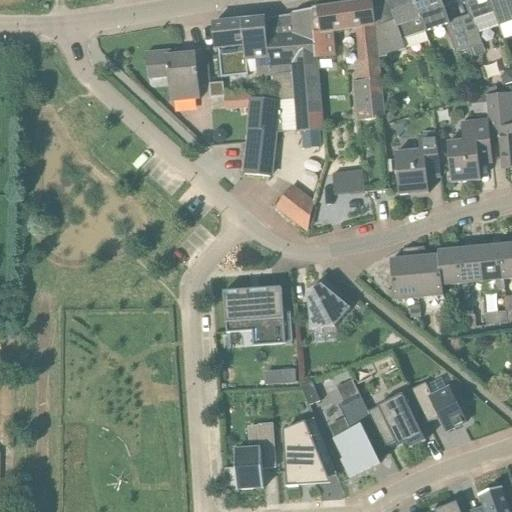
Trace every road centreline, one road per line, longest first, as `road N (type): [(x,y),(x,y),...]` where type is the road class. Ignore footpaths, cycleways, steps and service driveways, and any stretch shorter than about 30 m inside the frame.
road 1 (residential): [(244,222),(189,290),(206,511)]
road 2 (residential): [(511,202),(307,254),(244,222)]
road 3 (residential): [(244,222),(84,74),(69,25)]
road 4 (residential): [(511,447),(363,511)]
road 5 (tertiary): [(69,25),(222,0)]
